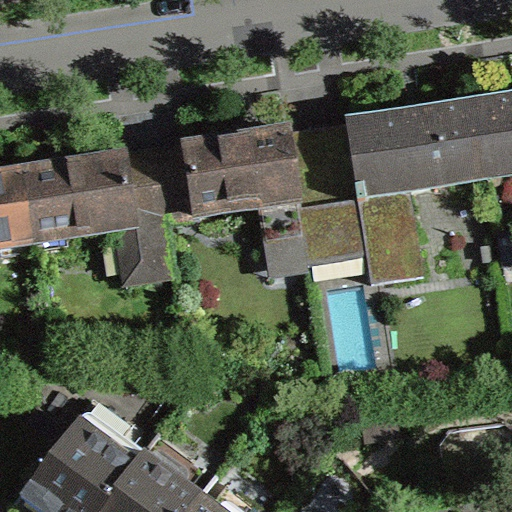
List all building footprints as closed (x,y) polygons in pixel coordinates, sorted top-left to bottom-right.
[(511,98),(477,104),(489,179),(511,175),(511,98)] [(423,277),(423,275),(410,191),(489,179),(477,104),(399,116),(347,124),(347,126),(318,131),(330,209),(300,213),(305,248),(307,262),(367,253),(372,285),(423,277)] [(185,150),(155,154),(165,222),(195,217),(195,218),(258,208),(266,254),(305,248),(300,213),(288,136),(287,133),(266,136),(264,127),(234,131),(236,141),(202,146),(184,149),(185,150)] [(291,136),(288,136),(300,213),(330,209),(318,131),(291,136)] [(174,276),(165,222),(155,154),(73,167),(72,157),(41,161),(43,172),(22,175),(33,242),(117,229),(126,284),(174,276)] [(0,247),(33,242),(22,175),(1,178),(0,172),(0,247)] [(326,384),(327,389),(355,409),(368,407),(363,378),(326,384)] [(103,511),(138,465),(79,421),(21,500),(14,510),(17,511),(103,511)] [(145,455),(138,465),(103,511),(191,511),(202,498),(145,455)] [(221,511),(202,498),(191,511),(221,511)]
